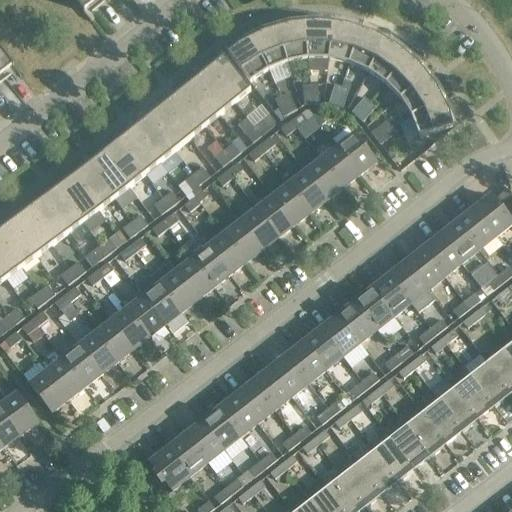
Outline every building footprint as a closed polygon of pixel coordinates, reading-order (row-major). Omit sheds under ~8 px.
[(107,1),(106,0),(72,0),(91,23),(96,19),(92,13),(107,1)] [(305,22),(278,30),(277,31),(287,64),(308,61),(305,25),(305,22)] [(333,23),(305,25),(308,61),(328,61),(332,26),(333,26),(333,23)] [(332,26),(328,61),(349,65),(359,32),(360,32),(361,29),(333,26),(332,26)] [(276,28),(252,41),(251,41),(268,72),(287,64),(277,31),(278,30),(277,27),(276,28)] [(359,32),(349,65),(368,73),(385,43),(386,43),(387,40),(360,32),(359,32)] [(251,38),(228,56),(250,84),(268,72),(251,41),(252,41),(251,38)] [(385,43),(368,73),(385,85),(408,58),(408,59),(410,56),(386,43),(385,43)] [(21,78),(0,49),(0,84),(12,76),(16,82),(21,78)] [(408,58),(385,85),(400,100),(427,78),(428,79),(430,77),(429,76),(408,59),(408,58)] [(251,93),(224,60),(208,72),(235,105),(251,93)] [(235,105),(208,72),(193,84),(220,117),(235,105)] [(427,78),(400,100),(411,118),(442,101),(443,102),(445,101),(428,79),(427,78)] [(220,117),(193,84),(178,96),(205,129),(220,117)] [(311,106),(310,86),(302,87),(304,106),(311,106)] [(317,86),(310,86),(311,106),(319,105),(317,86)] [(334,86),(328,105),(336,107),(341,88),(334,86)] [(349,91),(341,88),(336,107),(343,109),(349,91)] [(288,94),(281,97),(290,115),(297,111),(288,94)] [(205,129),(178,96),(163,108),(190,141),(205,129)] [(290,115),(281,97),(274,101),(283,118),(290,115)] [(364,99),(351,114),(357,118),(370,103),(364,99)] [(442,101),(411,118),(419,138),(456,127),(443,102),(442,101)] [(376,108),(370,103),(357,118),(363,123),(376,108)] [(190,141),(163,108),(148,120),(175,153),(190,141)] [(325,120),(318,111),(312,116),(318,125),(325,120)] [(307,120),(302,114),(290,123),(296,129),(307,120)] [(269,116),(253,128),(261,138),(276,127),(276,124),(269,116)] [(175,153),(148,120),(133,132),(160,165),(175,153)] [(386,122),(371,134),(375,140),(391,128),(386,122)] [(296,129),(290,123),(280,131),(285,137),(296,129)] [(261,138),(253,128),(245,135),(253,145),(261,138)] [(396,134),(391,128),(375,140),(380,146),(396,134)] [(331,142),(337,150),(359,178),(376,165),(348,129),(331,142)] [(160,165),(133,132),(118,144),(145,177),(160,165)] [(274,146),(269,140),(259,148),(264,155),(274,146)] [(145,177),(118,144),(103,156),(130,190),(145,177)] [(232,145),(224,152),(231,162),(240,155),(232,145)] [(264,155),(259,148),(248,156),(253,163),(264,155)] [(359,178),(337,150),(321,162),(343,190),(359,178)] [(231,162),(224,152),(215,159),(223,169),(231,162)] [(130,190),(103,156),(88,168),(114,201),(130,190)] [(343,190),(321,162),(305,174),(327,203),(343,190)] [(242,172),(237,165),(227,174),(232,180),(242,172)] [(114,201),(88,168),(73,179),(99,213),(114,201)] [(202,169),(194,176),(201,186),(210,179),(202,169)] [(232,180),(227,174),(216,182),(222,189),(232,180)] [(327,203),(305,174),(289,187),(311,215),(327,203)] [(201,186),(194,176),(185,183),(193,193),(198,189),(201,186)] [(99,213),(73,179),(58,191),(83,225),(99,213)] [(311,215),(289,187),(273,199),(294,228),(311,215)] [(207,200),(198,189),(193,193),(191,194),(195,199),(200,206),(207,200)] [(479,201),(470,207),(496,239),(511,226),(511,199),(509,190),(494,201),(491,198),(482,205),(479,201)] [(83,225),(58,191),(42,202),(67,237),(83,225)] [(172,193),(163,200),(171,210),(180,203),(172,193)] [(200,206),(195,199),(184,207),(190,214),(200,206)] [(294,228),(273,199),(257,212),(278,240),(294,228)] [(171,210),(163,200),(154,207),(162,217),(171,210)] [(67,237),(42,202),(27,214),(52,248),(67,237)] [(496,239),(470,207),(462,214),(465,218),(457,225),(479,253),(496,239)] [(278,240),(257,212),(240,224),(262,252),(278,240)] [(52,248),(27,214),(11,225),(37,259),(52,248)] [(179,223),(174,216),(163,224),(168,231),(179,223)] [(140,217),(131,224),(139,234),(148,227),(140,217)] [(139,234),(131,224),(122,231),(130,241),(139,234)] [(168,231),(163,224),(152,232),(157,239),(168,231)] [(262,252),(240,224),(224,237),(246,265),(262,252)] [(37,259),(11,225),(0,233),(0,242),(21,271),(37,259)] [(479,253),(457,225),(448,232),(445,227),(436,234),(462,266),(479,253)] [(462,266),(436,234),(428,240),(431,245),(423,251),(445,279),(462,266)] [(246,265),(224,237),(208,249),(230,277),(246,265)] [(146,247),(141,240),(130,248),(135,255),(146,247)] [(109,241),(100,248),(107,258),(116,251),(109,241)] [(21,271),(0,242),(0,274),(6,282),(21,271)] [(107,258),(100,248),(91,255),(98,265),(107,258)] [(135,255),(130,248),(119,256),(125,263),(135,255)] [(230,277),(208,249),(192,262),(214,290),(230,277)] [(445,279),(423,251),(414,258),(411,254),(402,260),(428,293),(445,279)] [(428,293),(402,260),(394,267),(397,271),(389,278),(411,306),(428,293)] [(214,290),(192,262),(176,274),(198,302),(214,290)] [(78,264),(69,271),(77,281),(85,274),(78,264)] [(113,272),(108,265),(98,273),(103,280),(113,272)] [(152,277),(160,287),(182,315),(198,302),(176,274),(169,265),(152,277)] [(511,272),(509,269),(498,278),(504,285),(511,278),(511,272)] [(77,281),(69,271),(60,278),(68,288),(77,281)] [(103,280),(98,273),(87,281),(92,288),(103,280)] [(411,306),(389,278),(380,285),(377,281),(368,287),(394,319),(411,306)] [(504,285),(498,278),(487,286),(493,293),(504,285)] [(47,287),(38,294),(46,304),(55,297),(47,287)] [(182,315),(160,287),(144,299),(165,327),(182,315)] [(394,319),(368,287),(360,294),(363,298),(355,305),(377,333),(394,319)] [(81,296),(76,289),(65,298),(70,304),(81,296)] [(511,295),(511,294),(508,289),(495,299),(500,305),(511,295)] [(46,304),(38,294),(29,301),(37,311),(46,304)] [(475,296),(464,304),(470,311),(481,303),(475,296)] [(70,304),(65,298),(54,306),(59,312),(70,304)] [(165,327),(144,299),(128,312),(149,340),(165,327)] [(470,311),(464,304),(453,313),(459,320),(470,311)] [(377,333),(355,305),(346,312),(343,307),(334,314),(360,346),(377,333)] [(490,313),(485,307),(474,316),(479,322),(490,313)] [(17,310),(8,317),(15,327),(24,321),(17,310)] [(149,340),(128,312),(111,324),(133,352),(149,340)] [(48,321),(43,314),(32,322),(38,329),(48,321)] [(360,346),(334,314),(326,320),(329,325),(321,331),(343,359),(360,346)] [(479,322),(474,316),(463,324),(468,331),(479,322)] [(15,327),(8,317),(0,323),(0,325),(6,334),(15,327)] [(38,329),(32,322),(22,330),(27,337),(38,329)] [(441,322),(430,331),(436,338),(447,329),(441,322)] [(133,352),(111,324),(95,337),(117,365),(133,352)] [(343,359),(321,331),(312,338),(309,334),(300,340),(326,373),(343,359)] [(436,338),(430,331),(419,340),(425,347),(436,338)] [(458,338),(453,332),(442,341),(447,347),(458,338)] [(21,341),(16,334),(5,342),(11,349),(21,341)] [(117,365),(95,337),(79,349),(101,377),(117,365)] [(326,373),(300,340),(292,347),(295,351),(287,358),(309,386),(326,373)] [(447,347),(442,341),(431,350),(435,356),(447,347)] [(511,345),(503,352),(511,364),(511,345)] [(101,377),(79,349),(63,362),(85,390),(101,377)] [(407,349),(396,358),(402,365),(413,356),(407,349)] [(511,392),(511,364),(503,352),(487,365),(510,394),(511,392)] [(426,363),(421,357),(410,366),(415,372),(426,363)] [(309,386),(287,358),(278,365),(275,360),(266,367),(292,399),(309,386)] [(402,365),(396,358),(385,366),(391,373),(402,365)] [(85,390),(63,362),(47,374),(69,402),(85,390)] [(510,394),(487,365),(471,378),(493,407),(510,394)] [(415,372),(410,366),(399,375),(403,381),(415,372)] [(292,399),(266,367),(258,374),(261,378),(253,385),(275,413),(292,399)] [(69,402),(47,374),(30,387),(52,415),(69,402)] [(373,376),(362,384),(368,391),(379,383),(373,376)] [(493,407),(471,378),(455,390),(477,419),(493,407)] [(394,388),(389,382),(378,391),(383,397),(394,388)] [(368,391),(362,384),(351,393),(357,400),(368,391)] [(275,413),(253,385),(244,391),(241,387),(232,394),(258,426),(275,413)] [(477,419),(455,390),(438,403),(461,432),(477,419)] [(383,397),(378,391),(366,400),(371,406),(383,397)] [(258,426),(232,394),(224,400),(227,405),(219,411),(241,439),(258,426)] [(38,425),(17,397),(0,408),(21,438),(38,425)] [(339,402),(328,411),(334,418),(345,409),(339,402)] [(461,432),(438,403),(422,415),(445,444),(461,432)] [(362,414),(357,407),(346,416),(350,422),(362,414)] [(21,438),(0,408),(0,444),(4,450),(21,438)] [(241,439),(219,411),(210,418),(207,414),(198,420),(224,453),(241,439)] [(334,418),(328,411),(317,420),(323,426),(334,418)] [(445,444),(422,415),(406,428),(429,457),(445,444)] [(350,422),(346,416),(334,425),(339,431),(350,422)] [(224,453),(198,420),(190,427),(193,431),(185,438),(207,466),(224,453)] [(429,457),(406,428),(390,440),(413,470),(429,457)] [(305,429),(294,438),(300,445),(311,436),(305,429)] [(330,439),(325,433),(313,441),(318,448),(330,439)] [(207,466),(185,438),(176,445),(173,440),(164,447),(190,479),(207,466)] [(300,445),(294,438),(283,446),(288,453),(300,445)] [(413,470),(390,440),(374,453),(397,482),(413,470)] [(318,448),(313,441),(302,450),(307,456),(318,448)] [(190,479),(164,447),(156,453),(159,458),(150,465),(157,474),(154,477),(161,486),(165,484),(172,493),(190,479)] [(397,482),(374,453),(358,465),(381,495),(397,482)] [(271,456),(260,464),(265,471),(277,462),(271,456)] [(297,464),(293,458),(281,467),(286,473),(297,464)] [(265,471),(260,464),(249,473),(254,480),(265,471)] [(381,495),(358,465),(342,478),(365,507),(381,495)] [(286,473),(281,467),(270,475),(275,482),(286,473)] [(358,511),(365,507),(342,478),(326,490),(342,511),(358,511)] [(237,482),(226,491),(231,498),(242,489),(237,482)] [(265,489),(260,483),(249,492),(254,498),(265,489)] [(342,511),(326,490),(310,503),(316,511),(342,511)] [(231,498),(226,491),(215,499),(220,506),(231,498)] [(254,498),(249,492),(238,501),(243,507),(254,498)] [(316,511),(310,503),(298,511),(316,511)]
